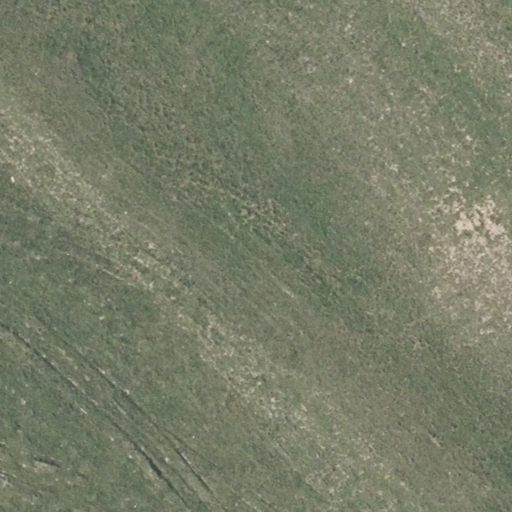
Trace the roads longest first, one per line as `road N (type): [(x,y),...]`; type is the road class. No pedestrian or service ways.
road 1 (unknown): [(50,511),(511,36)]
road 2 (unknown): [(386,511),(223,334),(0,66)]
